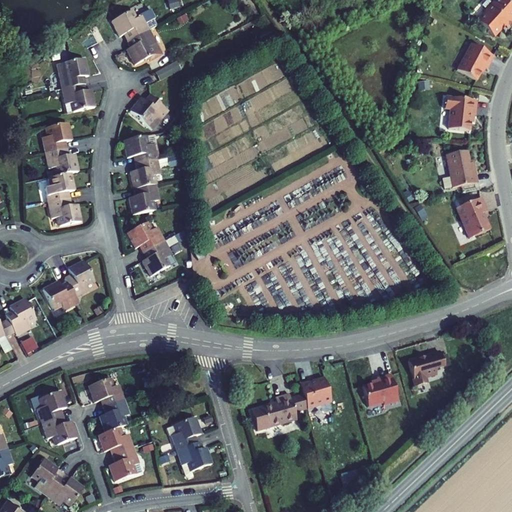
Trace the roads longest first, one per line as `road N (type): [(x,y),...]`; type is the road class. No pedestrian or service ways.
road 1 (residential): [(207,343),(263,350),(342,345),(511,289)]
road 2 (secondary): [(381,511),(511,388)]
road 3 (unclassified): [(511,224),(497,131),(511,69)]
road 4 (residential): [(207,343),(245,491)]
road 5 (residential): [(110,236),(102,164),(118,90)]
road 6 (residential): [(0,387),(77,348),(129,337)]
road 7 (residential): [(111,510),(245,491)]
